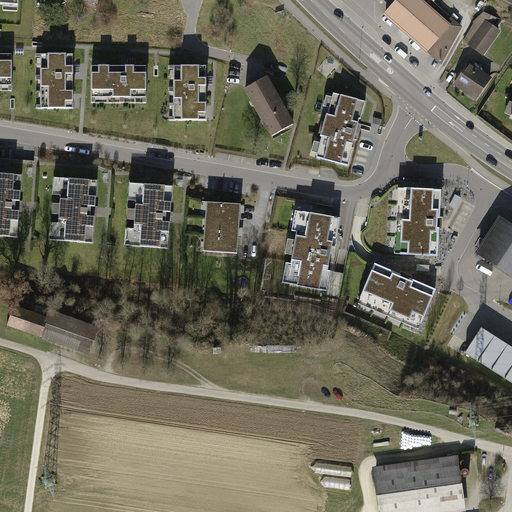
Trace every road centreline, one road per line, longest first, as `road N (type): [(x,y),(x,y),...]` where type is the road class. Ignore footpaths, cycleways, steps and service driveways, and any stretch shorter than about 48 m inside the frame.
road 1 (residential): [(511,451),(392,419),(98,376),(48,358)]
road 2 (residential): [(390,163),(364,190),(335,191),(0,131)]
road 3 (residential): [(390,163),(457,171),(486,189),(490,196),(449,268),(462,290),(511,318)]
road 4 (residential): [(48,358),(27,511)]
road 5 (primary): [(312,0),(426,101)]
road 6 (residential): [(272,67),(189,42),(196,0)]
